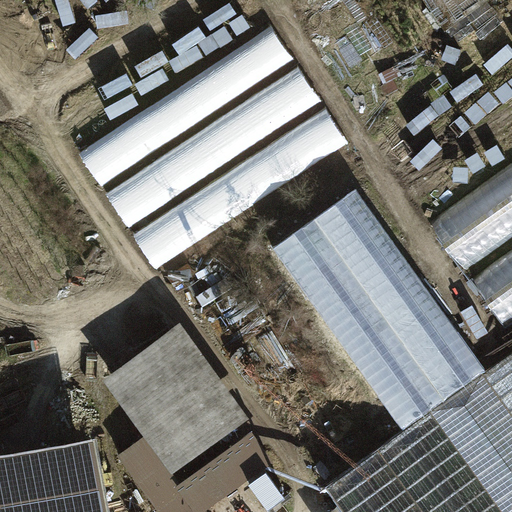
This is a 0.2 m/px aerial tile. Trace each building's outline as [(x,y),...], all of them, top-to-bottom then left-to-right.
[(425,0),(447,32),(494,0),(425,0)] [(346,144),(272,33),(83,157),(157,268),(346,144)] [(508,337),(511,334),(511,163),(428,221),(508,337)] [(476,365),(367,194),(269,255),(378,427),(476,365)] [(182,324),(98,381),(135,435),(111,452),(152,511),(184,511),(271,454),(182,324)] [(511,511),(511,356),(326,490),(342,511),(511,511)] [(0,467),(0,511),(112,511),(104,452),(0,467)] [(249,488),(267,511),(274,511),(288,502),(266,474),(249,488)]
